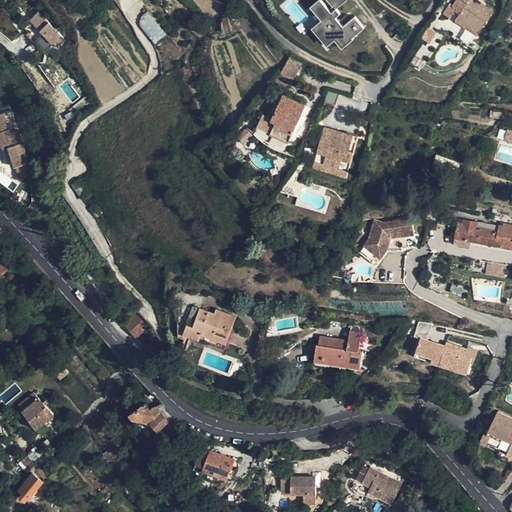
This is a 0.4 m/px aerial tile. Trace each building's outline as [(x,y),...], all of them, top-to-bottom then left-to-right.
[(334,41),(340,49),(365,29),(355,16),(344,24),(334,11),(347,0),(316,0),(308,7),(320,22),(311,29),(326,48),(334,41)] [(477,36),(479,32),(493,11),(474,0),(456,0),(454,5),(450,4),(443,14),(449,18),(453,12),(455,9),(461,13),(459,15),(455,22),(477,36)] [(38,11),(31,19),(57,48),(65,40),(38,11)] [(156,43),(167,35),(148,12),(137,20),(156,43)] [(232,30),(229,19),(222,21),(224,32),(232,30)] [(436,33),(429,29),(424,36),(426,42),(429,43),(436,33)] [(280,72),(272,80),(288,87),(292,78),(280,72)] [(340,91),(328,87),(322,99),(335,104),(340,91)] [(257,126),(289,140),(294,130),(302,112),(306,104),(283,93),(272,119),(262,116),(257,126)] [(314,117),(302,112),(294,130),(305,135),(314,117)] [(10,132),(3,114),(0,115),(0,139),(7,162),(12,160),(14,166),(28,162),(17,130),(10,132)] [(324,125),(317,150),(327,153),(324,162),(341,167),(344,158),(351,160),(354,149),(349,148),(353,134),(341,130),(340,134),(331,131),(331,127),(324,125)] [(247,129),(238,139),(245,145),(254,134),(247,129)] [(511,130),(506,129),(503,139),(511,141),(511,130)] [(359,136),(353,134),(349,148),(354,149),(359,136)] [(314,158),(324,162),(327,153),(317,150),(314,158)] [(348,169),(351,160),(344,158),(341,167),(348,169)] [(73,183),(83,197),(90,192),(80,178),(73,183)] [(89,222),(73,198),(56,210),(63,220),(71,215),(80,228),(89,222)] [(91,207),(98,215),(104,210),(98,203),(91,207)] [(371,221),(367,239),(356,253),(373,265),(384,251),(399,249),(397,236),(411,235),(409,218),(390,220),(391,222),(379,223),(371,221)] [(511,247),(511,224),(503,222),(502,225),(499,224),(499,225),(463,218),(461,225),(458,224),(456,233),(455,236),(511,247)] [(0,251),(0,272),(12,261),(2,250),(0,251)] [(504,275),(504,264),(487,264),(487,275),(504,275)] [(186,327),(227,342),(236,316),(223,311),(221,316),(215,313),(200,308),(194,325),(187,323),(186,327)] [(148,327),(137,313),(125,323),(136,337),(148,327)] [(431,321),(418,319),(413,332),(416,333),(419,334),(414,347),(431,352),(429,357),(465,369),(471,353),(464,351),(465,345),(444,339),(443,341),(443,344),(428,339),(429,337),(426,335),(431,321)] [(225,348),(227,342),(186,327),(184,333),(225,348)] [(350,330),(349,339),(349,343),(334,340),(334,337),(320,335),(319,343),(317,343),(315,360),(361,367),(363,350),(359,349),(362,332),(350,330)] [(411,346),(414,347),(419,334),(416,333),(411,346)] [(412,351),(429,357),(431,352),(414,347),(412,351)] [(36,427),(52,415),(44,405),(48,402),(45,399),(41,402),(34,392),(19,404),(22,409),(22,410),(36,427)] [(152,409),(151,409),(146,402),(131,413),(134,418),(152,422),(155,426),(159,429),(167,422),(158,416),(152,409)] [(160,413),(154,406),(151,409),(152,409),(158,416),(167,422),(169,420),(162,412),(160,413)] [(486,436),(490,439),(504,446),(503,448),(511,453),(511,417),(499,411),(486,436)] [(143,426),(155,426),(152,422),(134,418),(138,424),(143,426)] [(201,449),(196,463),(205,466),(204,468),(228,477),(235,458),(211,450),(210,451),(201,449)] [(21,475),(0,459),(0,470),(5,474),(7,473),(15,481),(21,475)] [(367,497),(370,491),(369,491),(371,487),(362,482),(370,467),(363,464),(351,489),(367,497)] [(402,483),(370,467),(362,482),(371,487),(369,491),(370,491),(392,503),(402,483)] [(42,480),(32,473),(19,488),(29,497),(42,480)] [(316,502),(316,477),(281,476),(281,492),(303,493),(304,502),(316,502)] [(150,500),(142,491),(136,496),(145,505),(150,500)] [(397,511),(407,511),(416,498),(403,491),(394,510),(397,511)]
